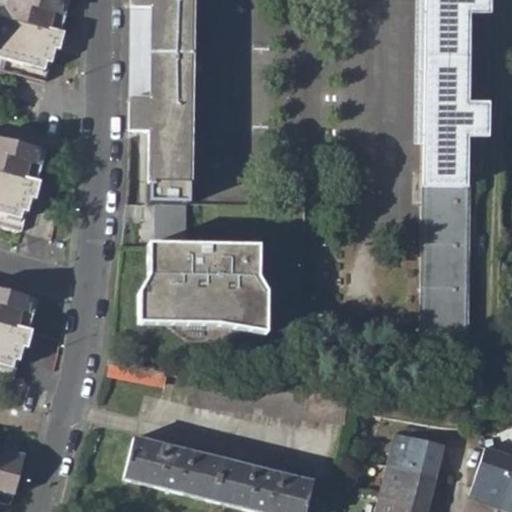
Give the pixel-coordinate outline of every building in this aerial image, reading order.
[(0,0),(0,69),(44,80),(53,48),(58,49),(62,32),(58,31),(66,0),(0,0)] [(130,0),(130,8),(150,7),(150,104),(128,104),(127,134),(151,135),(149,183),(186,183),(188,0),(422,0),(420,330),(466,332),(462,188),(462,133),(482,134),(483,111),(463,109),(465,12),(482,15),(481,0),(130,0)] [(0,224),(21,229),(29,195),(34,197),(39,179),(37,178),(43,149),(15,142),(14,139),(10,141),(0,138),(0,224)] [(163,204),(162,245),(186,246),(186,183),(149,183),(147,204),(163,204)] [(136,294),(136,325),(218,326),(265,335),(265,293),(257,279),(258,247),(186,246),(162,245),(147,245),(146,278),(136,294)] [(0,374),(15,378),(22,345),(26,346),(31,329),(27,328),(34,297),(5,291),(4,287),(1,289),(0,288),(0,374)] [(107,371),(154,381),(156,370),(110,359),(107,371)] [(191,405),(347,424),(352,397),(198,378),(191,405)] [(347,424),(350,425),(357,397),(352,397),(347,424)] [(390,433),(382,465),(431,476),(434,460),(438,461),(442,445),(390,433)] [(133,437),(123,479),(253,511),(304,511),(312,483),(133,437)] [(0,501),(9,504),(22,452),(5,447),(2,444),(0,443),(0,501)] [(511,455),(481,445),(465,492),(481,498),(480,502),(494,507),(511,457),(511,455)] [(511,457),(494,507),(509,511),(511,508),(511,457)] [(382,465),(374,497),(422,508),(426,491),(431,492),(434,477),(431,476),(382,465)] [(374,497),(370,511),(425,511),(427,509),(422,508),(374,497)]
